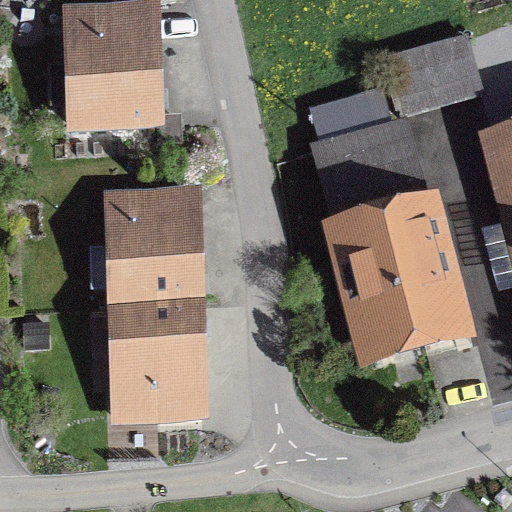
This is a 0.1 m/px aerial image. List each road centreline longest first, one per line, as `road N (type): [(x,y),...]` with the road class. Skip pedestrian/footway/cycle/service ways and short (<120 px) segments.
road 1 (residential): [(285,477),(244,90),(216,0)]
road 2 (residential): [(2,502),(285,477)]
road 3 (residential): [(511,437),(397,469),(285,477)]
